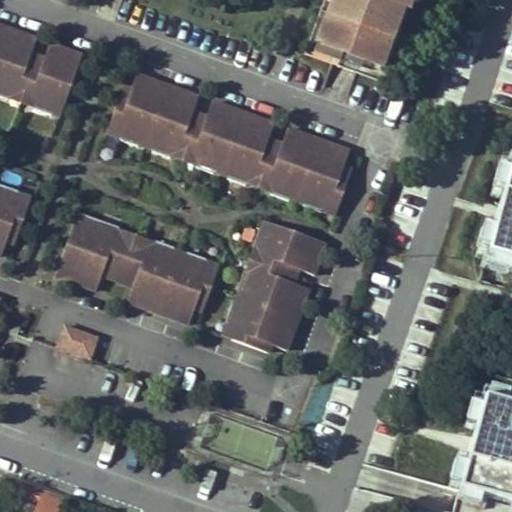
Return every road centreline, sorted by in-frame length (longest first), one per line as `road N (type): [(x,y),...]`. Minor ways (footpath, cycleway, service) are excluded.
road 1 (residential): [(493,0),(315,511)]
road 2 (residential): [(188,511),(0,446)]
